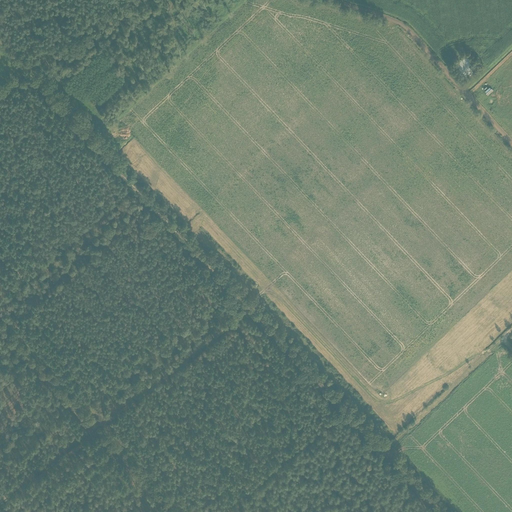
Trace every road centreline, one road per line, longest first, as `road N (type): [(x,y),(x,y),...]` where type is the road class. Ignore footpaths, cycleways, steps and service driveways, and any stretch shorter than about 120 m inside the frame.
road 1 (track): [(169,511),(0,324)]
road 2 (track): [(323,0),(404,27),(511,143)]
road 3 (track): [(383,452),(503,340)]
